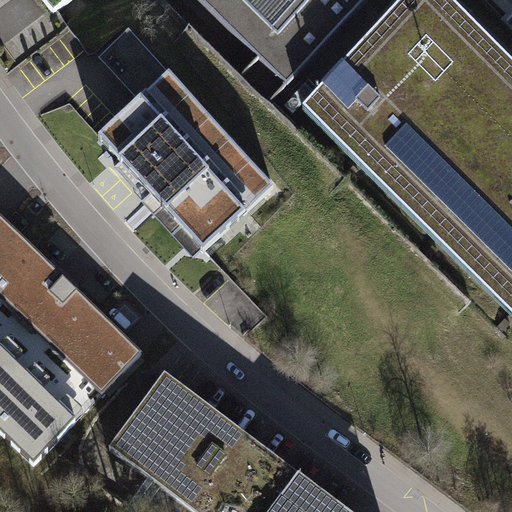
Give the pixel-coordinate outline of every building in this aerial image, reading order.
[(46,0),(57,14),(76,0),(46,0)] [(206,0),(287,78),(362,0),(206,0)] [(511,66),(444,0),(392,0),(294,101),(511,313),(511,66)] [(145,99),(100,139),(120,160),(122,163),(117,168),(136,189),(142,185),(203,252),(272,189),(129,32),(104,55),(145,99)] [(288,79),(236,34),(221,52),(273,96),(288,79)] [(65,272),(0,208),(0,300),(19,319),(65,272)] [(147,350),(65,272),(19,319),(101,397),(147,350)] [(76,424),(0,351),(0,434),(34,467),(76,424)] [(333,511),(165,382),(112,450),(192,511),(333,511)]
